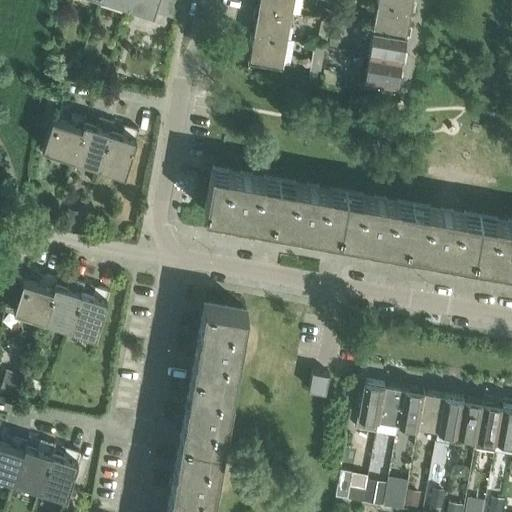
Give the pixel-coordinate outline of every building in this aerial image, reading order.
[(127,0),(127,2),(153,10),(156,0),(127,0)] [(258,0),(258,6),(291,12),(292,0),(258,0)] [(377,2),(372,27),(405,33),(409,8),(377,2)] [(258,6),(253,32),(286,38),(291,12),(258,6)] [(372,27),(368,53),(400,59),(405,33),(372,27)] [(281,64),(286,38),(253,32),(249,58),(281,64)] [(396,84),(400,59),(368,53),(363,78),(396,84)] [(42,145),(72,154),(83,119),(84,120),(85,115),(74,111),(71,121),(51,114),(42,145)] [(72,154),(97,163),(109,127),(110,128),(113,119),(101,115),(98,124),(84,120),(83,119),(72,154)] [(124,132),(110,128),(109,127),(97,163),(124,171),(138,127),(126,123),(124,132)] [(205,208),(272,220),(280,178),(212,166),(205,208)] [(272,220),(339,232),(346,190),(280,178),(272,220)] [(414,202),(346,190),(339,232),(406,244),(414,202)] [(406,244),(472,256),(480,214),(414,202),(406,244)] [(472,256),(511,263),(511,219),(480,214),(472,256)] [(13,306),(43,316),(54,281),(55,281),(56,276),(45,273),(42,282),(22,276),(13,306)] [(43,316),(69,324),(80,289),(81,290),(84,280),(73,277),(70,286),(55,281),(54,281),(43,316)] [(94,294),(81,290),(80,289),(69,324),(95,332),(109,289),(97,285),(94,294)] [(205,302),(204,305),(193,368),(235,376),(247,309),(205,302)] [(7,366),(1,386),(15,390),(21,370),(7,366)] [(223,443),(235,376),(193,368),(181,435),(223,443)] [(312,369),(308,388),(325,391),(329,372),(312,369)] [(364,378),(356,425),(376,428),(378,417),(384,382),(364,378)] [(404,385),(384,382),(378,417),(398,420),(404,385)] [(398,420),(417,424),(423,389),(404,385),(398,420)] [(443,392),(423,389),(417,424),(437,427),(443,392)] [(463,396),(443,392),(437,427),(456,431),(463,396)] [(456,431),(476,434),(482,399),(463,396),(456,431)] [(502,403),(482,399),(476,434),(474,446),(494,449),(496,438),(502,403)] [(496,438),(511,440),(511,404),(502,403),(496,438)] [(0,472),(14,477),(25,443),(27,438),(15,434),(12,443),(0,439),(0,472)] [(181,435),(169,502),(211,510),(223,443),(181,435)] [(40,448),(25,443),(14,477),(40,485),(51,451),(54,442),(43,438),(40,448)] [(65,456),(51,451),(40,485),(66,494),(80,450),(68,446),(65,456)] [(492,493),(487,511),(511,511),(511,508),(503,506),(506,496),(492,493)] [(169,502),(166,511),(210,511),(211,510),(169,502)]
